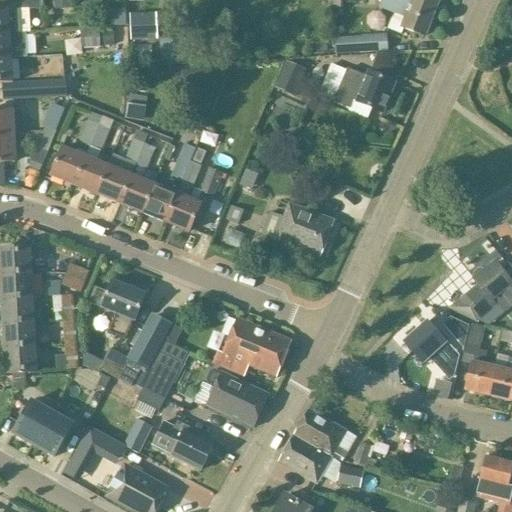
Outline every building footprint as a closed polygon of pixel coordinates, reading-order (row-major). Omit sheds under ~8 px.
[(1,0),(2,10),(0,10),(0,35),(26,34),(26,33),(30,33),(29,10),(42,9),(41,0),(1,0)] [(70,0),(53,0),(55,10),(71,9),(70,0)] [(412,4),(401,0),(381,0),(378,8),(396,15),(391,20),(388,29),(401,34),(403,29),(425,38),(434,12),(412,4)] [(439,0),(401,0),(412,4),(434,12),(439,0)] [(159,13),(132,13),(133,40),(160,39),(159,13)] [(113,14),(114,28),(95,30),(96,47),(115,46),(115,42),(126,41),(124,14),(113,14)] [(27,58),(26,34),(0,35),(0,59),(12,59),(27,58)] [(388,35),(361,36),(361,37),(334,39),(335,55),(388,52),(388,35)] [(41,57),(42,68),(63,66),(62,56),(41,57)] [(0,84),(13,84),(12,59),(0,59),(0,84)] [(303,76),(340,73),(339,60),(302,63),(303,76)] [(285,62),(280,83),(295,87),(300,66),(285,62)] [(369,74),(368,77),(346,69),(332,103),(350,110),(353,101),(383,113),(395,84),(369,74)] [(70,81),(33,83),(33,98),(71,96),(70,81)] [(129,104),(127,118),(144,121),(146,106),(129,104)] [(13,112),(0,112),(0,137),(14,137),(13,112)] [(79,144),(90,148),(98,126),(102,117),(91,113),(79,144)] [(98,126),(90,148),(99,152),(102,153),(102,152),(110,131),(98,126)] [(36,148),(47,153),(48,151),(55,134),(44,130),(43,132),(41,136),(37,147),(36,148)] [(14,137),(0,137),(0,163),(3,163),(15,163),(15,162),(15,150),(28,150),(28,147),(28,137),(14,137)] [(124,161),(147,170),(156,149),(133,140),(124,161)] [(179,160),(181,161),(172,182),(181,185),(196,149),(185,144),(179,160)] [(39,173),(47,153),(36,148),(28,168),(39,173)] [(85,158),(73,187),(96,196),(108,168),(95,163),(99,152),(90,148),(85,159),(85,158)] [(73,187),(85,158),(62,149),(50,177),(73,187)] [(177,196),(165,224),(189,234),(201,206),(189,201),(194,189),(193,188),(201,169),(200,169),(206,152),(196,149),(181,185),(181,186),(177,196)] [(131,177),(108,168),(96,196),(119,205),(131,177)] [(209,168),(200,192),(214,197),(223,174),(209,168)] [(154,186),(131,177),(119,205),(142,215),(154,186)] [(177,196),(154,186),(142,215),(165,224),(177,196)] [(269,213),(263,228),(261,235),(320,258),(333,222),(289,205),(284,218),(269,213)] [(40,248),(31,249),(0,250),(0,274),(32,273),(31,260),(41,259),(40,248)] [(80,293),(89,272),(71,264),(62,286),(80,293)] [(473,280),(478,287),(451,307),(475,320),(479,321),(496,307),(502,314),(511,305),(511,281),(510,284),(494,264),(484,271),(482,269),(478,268),(473,273),(473,277),(475,279),(473,280)] [(33,298),(32,273),(0,274),(0,275),(1,300),(33,298)] [(133,322),(135,323),(146,296),(112,282),(108,293),(96,288),(89,304),(116,315),(109,333),(125,340),(133,322)] [(61,297),(67,370),(79,369),(73,296),(61,297)] [(33,298),(1,300),(3,324),(35,323),(33,298)] [(137,386),(163,341),(172,324),(152,313),(127,358),(109,349),(98,370),(131,387),(133,384),(137,386)] [(240,363),(276,378),(290,343),(238,321),(223,355),(218,353),(213,365),(235,374),(240,363)] [(438,331),(435,333),(425,322),(403,342),(421,363),(445,343),(443,341),(445,339),(438,331)] [(36,347),(35,323),(3,324),(4,349),(36,347)] [(486,352),(480,351),(485,328),(469,325),(463,353),(474,356),(473,362),(471,361),(464,390),(488,396),(495,367),(483,364),(486,352)] [(163,341),(137,386),(136,387),(165,401),(189,354),(163,341)] [(38,372),(36,347),(4,349),(6,373),(38,372)] [(495,367),(488,396),(511,402),(511,359),(508,358),(505,370),(495,367)] [(269,395),(221,374),(213,370),(209,372),(205,381),(206,385),(215,388),(206,407),(253,428),(269,395)] [(99,375),(81,412),(92,418),(111,381),(99,375)] [(165,401),(136,387),(133,395),(138,398),(137,400),(139,402),(134,411),(151,420),(156,410),(159,412),(165,401)] [(11,436),(33,448),(53,412),(31,400),(11,436)] [(337,462),(341,463),(355,438),(308,410),(293,436),(337,462)] [(53,412),(33,448),(55,460),(74,424),(53,412)] [(136,420),(123,446),(139,454),(153,428),(136,420)] [(171,456),(202,471),(214,446),(201,440),(199,434),(185,427),(182,433),(163,423),(152,445),(172,454),(171,456)] [(410,442),(414,431),(404,427),(400,439),(410,442)] [(71,464),(83,471),(89,460),(93,452),(101,456),(106,448),(110,440),(102,436),(90,429),(87,434),(71,464)] [(337,462),(293,436),(277,462),(314,484),(319,475),(330,481),(341,463),(337,462)] [(360,443),(353,465),(380,475),(384,464),(370,459),(374,448),(360,443)] [(485,458),(479,482),(476,494),(477,494),(479,494),(490,497),(490,496),(504,500),(503,502),(511,504),(511,473),(511,474),(511,470),(511,464),(499,461),(500,456),(490,454),(489,459),(485,458)] [(360,489),(364,472),(340,466),(336,483),(360,489)] [(108,498),(134,511),(155,511),(167,490),(125,467),(108,498)] [(460,483),(450,481),(449,488),(459,490),(460,483)] [(463,491),(457,511),(474,511),(475,511),(478,499),(479,494),(477,494),(476,494),(463,491)] [(284,496),(274,511),(308,511),(310,511),(284,496)]
